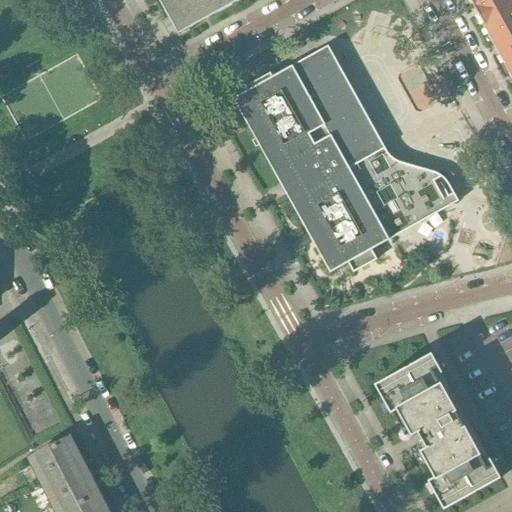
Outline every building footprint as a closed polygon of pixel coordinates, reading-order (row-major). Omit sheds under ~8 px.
[(159,0),(172,21),(170,22),(171,23),(172,22),(179,35),(188,30),(189,31),(190,31),(189,29),(241,0),(159,0)] [(484,26),(511,10),(511,1),(511,0),(486,0),(474,7),(484,26)] [(495,45),(511,35),(511,10),(484,26),(495,45)] [(505,64),(511,59),(511,35),(495,45),(505,64)] [(393,238),(443,211),(459,202),(455,195),(449,185),(448,183),(449,182),(445,174),(442,176),(437,173),(432,172),(407,164),(401,163),(397,161),(393,158),(389,155),(387,151),(384,147),(328,46),(273,77),(270,73),(244,87),(247,91),(233,99),(330,273),(348,263),(353,273),(377,260),(372,250),(393,238)] [(501,479),(442,373),(431,353),(374,385),(384,402),(391,399),(411,436),(418,433),(426,448),(420,451),(441,489),(434,493),(444,510),(501,479)] [(58,511),(64,511),(96,495),(67,438),(31,457),(58,511)] [(104,511),(96,495),(64,511),(104,511)]
